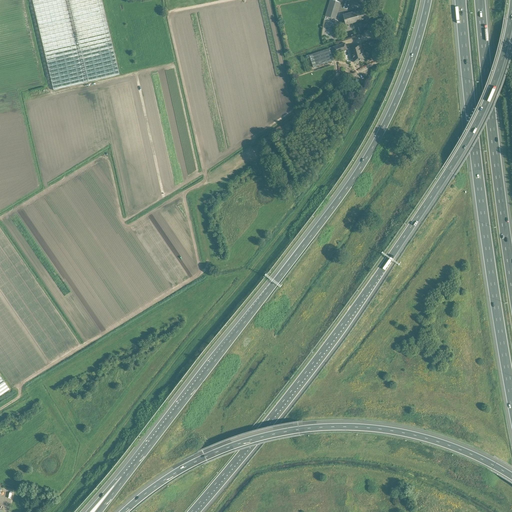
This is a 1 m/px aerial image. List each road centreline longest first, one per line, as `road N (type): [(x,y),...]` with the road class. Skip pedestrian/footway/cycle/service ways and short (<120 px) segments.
road 1 (motorway): [(191,511),(324,347),(464,144),(497,71),(511,0)]
road 2 (motorway): [(427,0),(406,73),(366,157),(124,478)]
road 3 (motorway): [(511,478),(396,431),(302,429),(199,459),(123,511)]
road 4 (motorway): [(459,0),(473,160),(511,407)]
road 5 (motorway): [(511,291),(479,0)]
